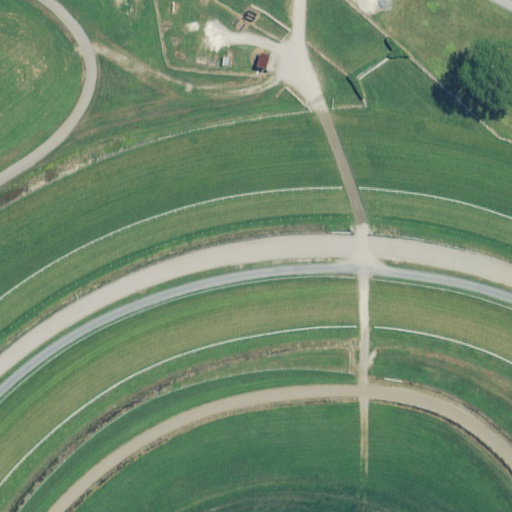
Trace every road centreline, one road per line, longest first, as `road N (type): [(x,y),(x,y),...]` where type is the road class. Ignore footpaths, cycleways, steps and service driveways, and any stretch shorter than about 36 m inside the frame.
road 1 (track): [(365,236),(346,149),(313,80),(299,0)]
road 2 (track): [(45,0),(82,34),(91,57),(89,94),(44,147),(0,177)]
